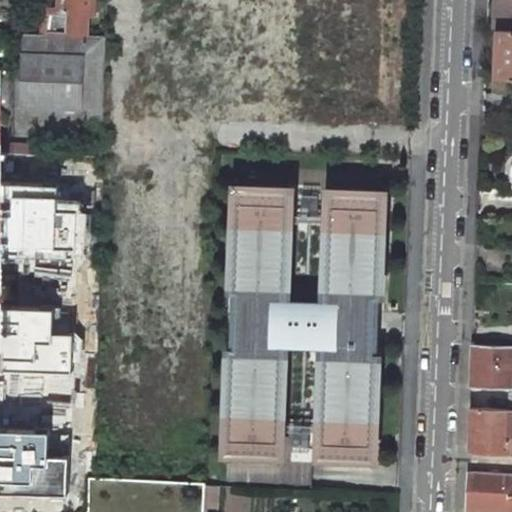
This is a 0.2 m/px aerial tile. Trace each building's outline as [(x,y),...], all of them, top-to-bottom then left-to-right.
[(95,0),(60,0),(60,11),(45,11),(45,34),(80,35),(80,12),(95,12),(95,0)] [(136,0),(135,118),(156,118),(167,122),(273,123),(273,82),(282,53),(281,125),(374,126),(376,0),(136,0)] [(511,0),(501,0),(500,28),(511,28),(511,0)] [(511,28),(500,28),(498,77),(511,77),(511,28)] [(45,34),(24,33),(22,106),(103,108),(106,36),(80,35),(45,34)] [(29,144),(9,143),(8,153),(32,153),(29,144)] [(57,199),(58,184),(0,181),(0,249),(80,253),(82,200),(57,199)] [(381,308),(385,188),(332,186),(327,297),(291,296),(295,184),(237,182),(233,302),(253,302),(252,330),(232,329),(227,451),(284,453),(289,341),(325,343),(321,455),(375,457),(380,335),(359,334),(360,307),(381,308)] [(252,330),(253,302),(233,302),(232,329),(252,330)] [(56,331),(57,307),(0,305),(0,399),(74,402),(76,331),(56,331)] [(380,335),(381,308),(360,307),(359,334),(380,335)] [(511,346),(474,344),(473,384),(511,385),(511,391),(510,392),(510,409),(511,409),(511,346)] [(511,409),(510,409),(472,407),(471,449),(511,451),(511,409)] [(51,452),(52,430),(0,428),(0,491),(67,493),(69,453),(51,452)] [(511,474),(470,471),(468,508),(511,511),(511,474)]
